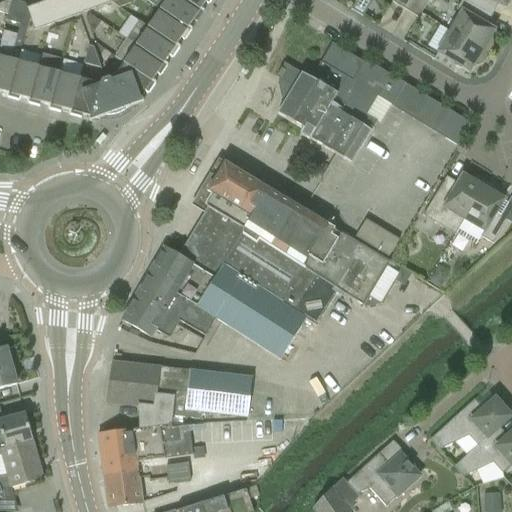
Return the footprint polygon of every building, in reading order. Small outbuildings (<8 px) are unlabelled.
[(0,13),(8,16),(13,0),(0,4),(0,13)] [(48,0),(37,4),(45,26),(56,22),(48,0)] [(61,0),(49,0),(48,0),(56,22),(68,18),(61,0)] [(72,0),(61,0),(68,18),(78,14),(72,0)] [(78,0),(83,13),(94,9),(91,0),(78,0)] [(104,0),(91,0),(94,9),(106,5),(104,0)] [(118,0),(111,3),(118,9),(130,4),(128,0),(118,0)] [(160,11),(191,32),(192,31),(189,29),(193,22),(197,24),(203,15),(181,0),(167,0),(167,1),(165,0),(143,0),(155,7),(160,11)] [(181,0),(203,15),(204,13),(201,11),(205,4),(208,7),(212,0),(181,0)] [(406,11),(412,0),(393,0),(392,3),(406,11)] [(429,0),(412,0),(406,11),(418,19),(429,0)] [(511,0),(462,0),(462,1),(487,14),(487,13),(491,3),(506,9),(508,3),(510,4),(511,3),(511,2),(511,0)] [(481,24),(487,14),(462,1),(456,11),(462,14),(450,33),(489,56),(492,51),(493,47),(493,43),(492,39),(493,38),(491,37),(494,32),(481,24)] [(33,31),(45,26),(37,4),(25,9),(33,31)] [(184,42),(191,32),(160,11),(148,28),(180,49),(177,47),(181,40),(184,42)] [(100,23),(90,16),(85,17),(91,35),(100,23)] [(127,39),(126,40),(167,68),(168,67),(165,64),(169,58),(172,60),(180,49),(148,28),(147,30),(136,22),(126,38),(127,39)] [(485,62),(489,56),(450,33),(438,54),(455,64),(454,66),(456,67),(457,65),(470,73),(473,68),(475,69),(475,68),(479,67),(483,65),(485,62)] [(1,42),(0,41),(0,93),(7,95),(16,63),(10,61),(16,37),(3,34),(1,42)] [(167,68),(126,40),(115,57),(123,64),(155,86),(156,84),(153,82),(157,76),(160,78),(167,68)] [(377,98),(391,106),(403,85),(365,61),(363,64),(332,45),(311,81),(284,65),(276,78),(282,82),(280,85),(283,99),(286,100),(277,115),(303,131),(300,136),(310,142),(310,141),(352,166),(378,123),(366,115),(377,98)] [(88,47),(83,65),(101,70),(93,48),(88,47)] [(37,68),(28,101),(27,105),(40,109),(41,105),(49,107),(62,60),(41,54),(39,60),(37,68)] [(62,60),(49,107),(48,111),(61,114),(62,110),(69,113),(79,80),(83,66),(62,60)] [(28,101),(37,68),(19,63),(16,63),(7,95),(6,99),(19,103),(20,99),(28,101)] [(111,83),(139,102),(143,104),(144,102),(141,100),(145,94),(148,96),(155,86),(123,64),(111,83)] [(79,80),(69,113),(68,116),(81,120),(82,116),(90,118),(100,86),(79,80)] [(128,110),(136,107),(139,102),(111,83),(107,80),(101,82),(100,86),(90,118),(89,122),(91,123),(92,119),(98,120),(106,118),(111,118),(115,117),(120,115),(128,110)] [(445,140),(458,148),(460,144),(463,140),(471,126),(467,123),(458,118),(445,140)] [(201,204),(215,212),(245,232),(243,236),(255,244),(258,240),(338,292),(338,291),(364,306),(388,263),(302,211),(225,164),(207,193),(208,194),(201,204)] [(423,217),(455,236),(464,221),(487,182),(481,179),(477,178),(473,178),(470,179),(469,178),(468,180),(462,177),(454,190),(443,183),(423,217)] [(487,182),(464,221),(455,236),(456,235),(475,247),(480,238),(493,245),(507,221),(496,215),(504,201),(499,198),(499,196),(498,196),(497,192),(496,189),(493,186),(487,182)] [(190,233),(201,212),(190,207),(180,228),(190,233)] [(215,212),(205,229),(183,262),(212,282),(220,268),(279,304),(306,321),(305,322),(315,328),(338,292),(258,240),(255,244),(243,236),(245,232),(215,212)] [(399,241),(366,221),(355,239),(388,259),(399,241)] [(163,252),(143,286),(213,326),(216,320),(198,307),(212,282),(183,262),(164,249),(162,252),(163,252)] [(198,307),(216,320),(280,362),(305,322),(306,321),(279,304),(220,268),(212,282),(198,307)] [(430,284),(439,289),(449,274),(440,268),(430,284)] [(143,286),(136,297),(180,322),(206,337),(213,326),(143,286)] [(123,319),(122,322),(151,339),(155,332),(170,340),(180,322),(136,297),(124,320),(123,319)] [(7,350),(0,351),(0,390),(17,386),(17,385),(16,385),(6,351),(7,351),(7,350)] [(136,409),(139,430),(170,426),(171,415),(199,419),(200,412),(247,419),(252,379),(111,364),(111,367),(112,367),(109,389),(108,388),(105,404),(136,409)] [(467,437),(477,447),(478,448),(496,432),(511,418),(495,400),(480,414),(471,404),(429,441),(439,452),(467,437)] [(0,457),(2,457),(1,450),(33,441),(25,415),(0,422),(0,431),(2,437),(0,437),(0,457)] [(177,426),(170,426),(139,430),(132,431),(98,435),(105,484),(119,482),(118,476),(137,473),(136,469),(136,464),(193,456),(189,424),(177,426)] [(478,448),(477,447),(453,468),(463,479),(493,464),(502,475),(511,466),(511,433),(504,441),(496,432),(478,448)] [(11,490),(12,489),(44,480),(40,469),(43,468),(41,461),(39,462),(33,441),(1,450),(2,457),(8,476),(0,478),(0,502),(13,499),(11,490)] [(346,484),(356,496),(369,490),(385,508),(397,497),(397,498),(419,478),(400,456),(389,466),(379,455),(346,484)] [(187,465),(176,466),(177,475),(188,474),(187,465)] [(138,479),(158,476),(157,466),(136,469),(137,473),(118,476),(119,482),(105,484),(108,509),(142,505),(138,479)] [(167,477),(177,475),(176,466),(166,468),(167,477)] [(177,475),(179,484),(189,482),(188,474),(177,475)] [(177,475),(167,477),(168,485),(179,484),(177,475)] [(314,511),(348,511),(332,489),(313,510),(314,511)] [(253,511),(246,491),(209,503),(209,502),(179,511),(253,511)] [(484,496),(484,507),(500,506),(500,495),(484,496)]
